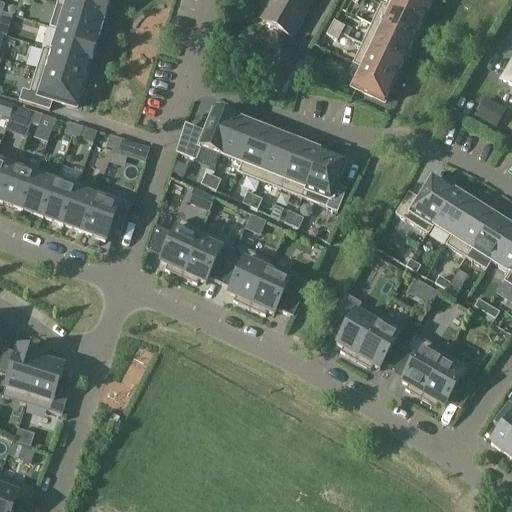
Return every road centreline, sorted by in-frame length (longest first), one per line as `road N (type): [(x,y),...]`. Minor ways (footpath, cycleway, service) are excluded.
road 1 (residential): [(124,283),(298,360),(444,456)]
road 2 (residential): [(189,79),(285,120),(436,151),(511,192)]
road 3 (residential): [(167,151),(86,126),(127,0)]
road 4 (residential): [(47,511),(99,364)]
road 5 (residential): [(124,283),(167,151)]
road 6 (residential): [(0,238),(124,283)]
